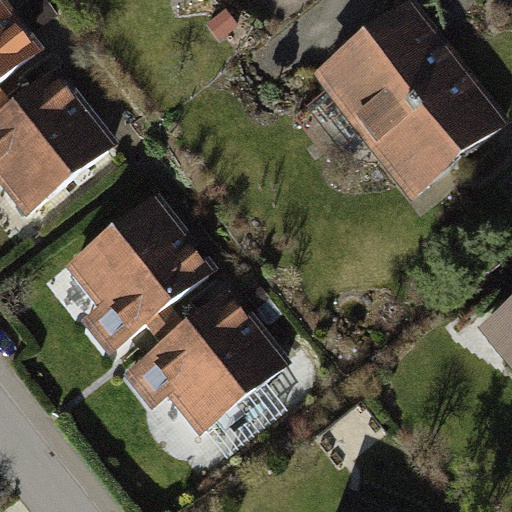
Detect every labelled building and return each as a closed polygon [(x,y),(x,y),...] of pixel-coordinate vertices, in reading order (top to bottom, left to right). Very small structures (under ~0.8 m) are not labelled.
[(408,205),(498,137),(409,19),(319,87),(408,205)] [(0,124),(50,86),(0,21),(0,124)] [(50,86),(0,124),(0,193),(7,188),(36,225),(112,167),(50,86)] [(85,331),(118,375),(212,303),(150,222),(74,280),(102,317),(85,331)] [(212,303),(118,375),(152,418),(169,405),(198,442),(274,384),(212,303)] [(511,372),(511,305),(479,331),(511,372)]
